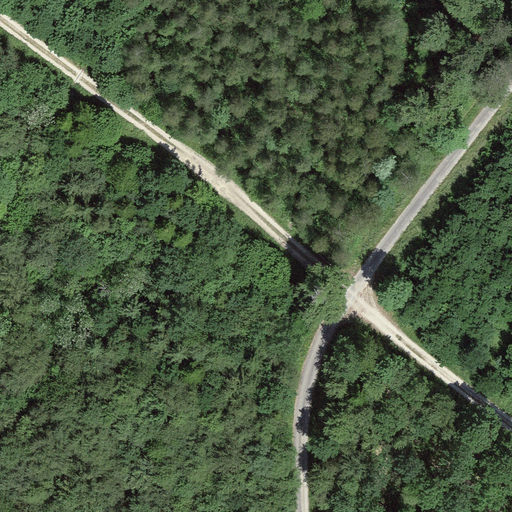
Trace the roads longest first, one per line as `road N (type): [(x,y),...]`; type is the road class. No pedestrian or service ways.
road 1 (track): [(511,423),(370,313),(232,183),(0,22)]
road 2 (track): [(303,511),(300,432),(323,329),(511,79)]
